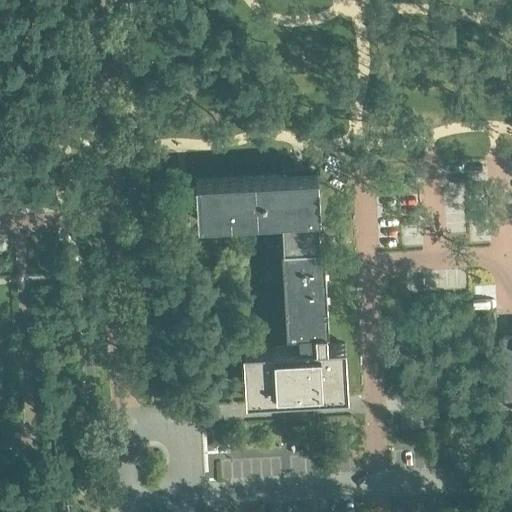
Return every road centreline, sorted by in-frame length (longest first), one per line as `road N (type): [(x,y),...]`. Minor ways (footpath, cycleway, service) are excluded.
road 1 (unclassified): [(380,484),(458,480),(468,463),(463,412),(449,401),(388,403)]
road 2 (unclassified): [(109,218),(100,0)]
road 3 (residential): [(369,268),(380,484)]
road 4 (unclassified): [(120,420),(109,218)]
road 5 (unclassified): [(182,495),(380,484)]
road 6 (residential): [(511,306),(502,260),(369,268)]
